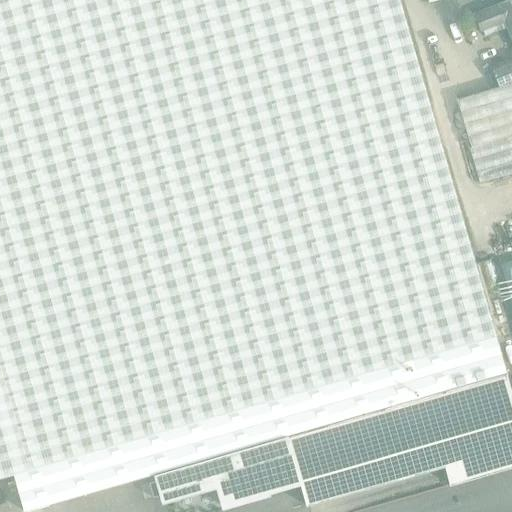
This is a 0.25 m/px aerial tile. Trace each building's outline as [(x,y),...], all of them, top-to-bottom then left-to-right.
[(0,0),(0,475),(13,472),(204,417),(492,335),(397,0),(0,0)] [(511,0),(475,14),(483,35),(507,26),(511,39),(511,0)] [(511,81),(511,58),(490,67),(498,87),(511,81)] [(478,187),(511,176),(511,87),(453,103),(478,187)] [(204,417),(13,472),(23,510),(153,475),(161,503),(215,488),(221,509),(268,495),(268,493),(299,484),(305,505),(443,466),(448,485),(511,466),(511,403),(504,375),(492,335),(204,417)]
